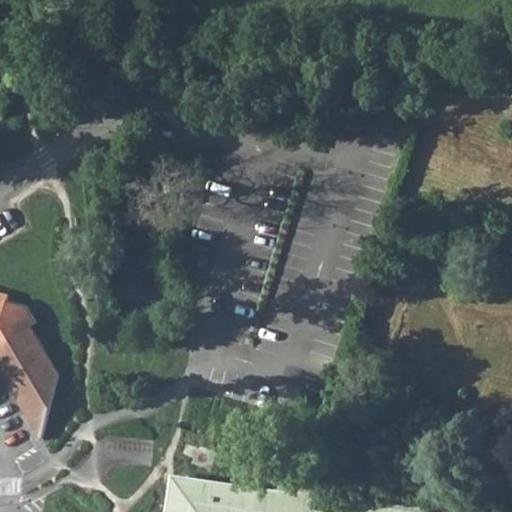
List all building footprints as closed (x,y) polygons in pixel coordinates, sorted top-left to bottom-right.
[(0,292),(0,332),(10,295),(0,292)] [(48,421),(60,375),(31,326),(11,338),(3,371),(29,416),(48,421)] [(43,440),(48,421),(29,416),(43,440)] [(320,492),(324,458),(321,458),(295,454),(290,488),(320,492)] [(186,477),(184,490),(254,500),(256,488),(186,477)] [(466,511),(320,492),(290,488),(290,493),(256,488),(254,500),(184,490),(182,503),(187,504),(186,511),(466,511)]
